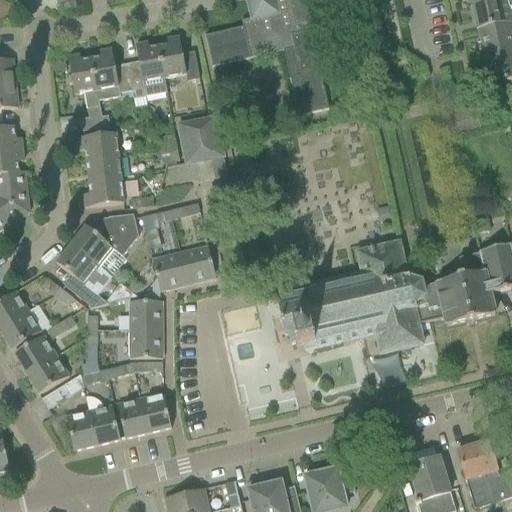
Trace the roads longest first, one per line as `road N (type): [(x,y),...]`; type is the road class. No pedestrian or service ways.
road 1 (residential): [(68,494),(511,390)]
road 2 (residential): [(0,278),(52,232),(37,34)]
road 3 (residential): [(37,34),(213,0)]
road 4 (residential): [(68,494),(0,391)]
